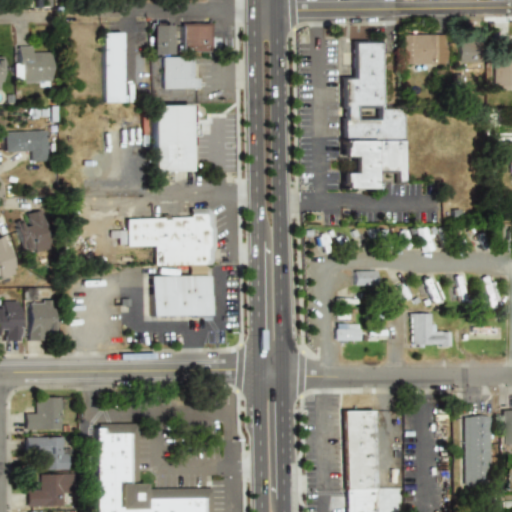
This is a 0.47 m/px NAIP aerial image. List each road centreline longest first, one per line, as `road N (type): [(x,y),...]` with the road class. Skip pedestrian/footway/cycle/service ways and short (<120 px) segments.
road 1 (residential): [(0,370),(511,371)]
road 2 (secondary): [(250,0),(257,369)]
road 3 (secondary): [(280,368),(273,0)]
road 4 (residential): [(274,8),(511,5)]
road 5 (residential): [(106,9),(251,6)]
road 6 (secondary): [(282,511),(280,368)]
road 7 (secondary): [(257,369),(259,511)]
